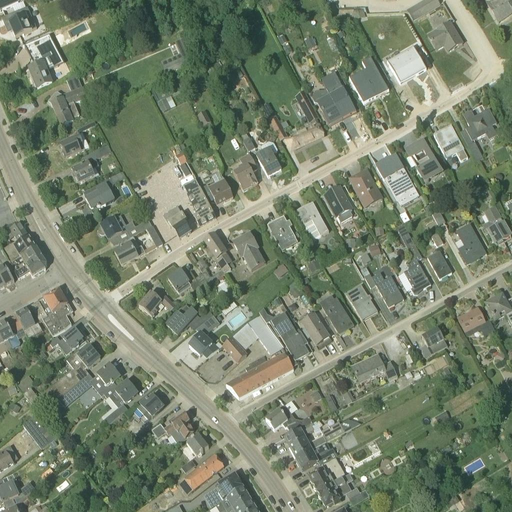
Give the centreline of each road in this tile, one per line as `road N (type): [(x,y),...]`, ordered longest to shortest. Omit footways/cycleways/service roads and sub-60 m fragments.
road 1 (residential): [(103,301),(192,239),(511,63)]
road 2 (residential): [(222,423),(511,260)]
